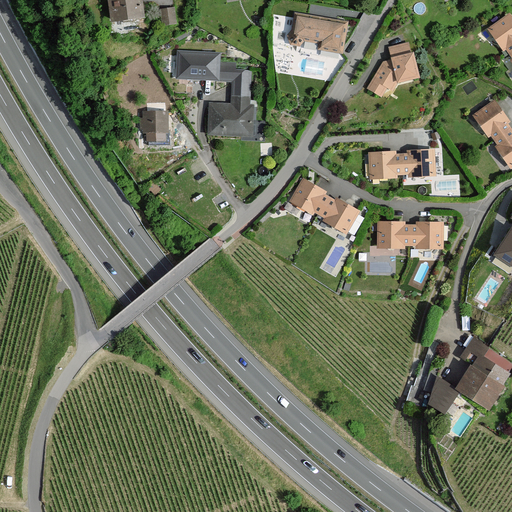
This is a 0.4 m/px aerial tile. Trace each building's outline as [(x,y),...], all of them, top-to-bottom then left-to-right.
[(138,0),(108,0),(112,20),(141,16),(138,0)] [(172,8),(159,10),(161,25),(175,23),(172,8)] [(297,45),(301,39),(320,42),(319,49),(340,52),(344,23),(294,16),(292,29),(288,36),(289,42),(297,45)] [(496,43),(498,42),(503,48),(506,46),(510,52),(511,50),(511,21),(508,17),(490,30),(494,36),(493,37),(492,39),(493,41),(494,42),(496,43)] [(392,62),(383,64),(369,89),(379,95),(385,86),(387,87),(393,78),(397,80),(397,81),(417,77),(412,54),(408,55),(406,45),(389,48),(392,62)] [(218,55),(178,53),(177,78),(232,80),(232,88),(248,88),(249,72),(234,72),(234,65),(218,64),(218,55)] [(247,107),(248,88),(232,88),(232,97),(236,98),(235,110),(223,110),(223,105),(209,105),(208,133),(242,134),(242,124),(251,124),(251,107),(247,107)] [(481,129),(483,129),(487,135),(490,133),(494,139),(507,130),(503,123),(506,121),(493,103),(474,116),(478,122),(477,123),(477,125),(477,127),(479,129),(481,129)] [(161,104),(146,104),(146,113),(161,113),(161,104)] [(146,113),(144,113),(144,119),(140,119),(140,127),(144,127),(144,132),(166,132),(166,113),(161,113),(146,113)] [(497,148),(501,153),(499,155),(499,157),(499,159),(501,161),(503,161),(505,160),(510,166),(511,164),(511,136),(507,130),(494,139),(499,146),(497,148)] [(410,175),(416,175),(417,177),(419,179),(421,179),(423,178),(425,177),(425,175),(432,174),(431,152),(408,153),(408,156),(400,156),(401,172),(410,172),(410,175)] [(385,178),(386,176),(394,176),(393,173),(401,172),(400,156),(393,157),(392,153),(370,154),(371,177),(378,176),(378,178),(380,180),(382,180),(384,180),(385,178)] [(303,210),(304,208),(311,212),(313,209),(319,213),(327,199),(320,195),(322,192),(303,181),(292,201),(298,204),(297,206),(297,208),(299,210),(301,210),(303,210)] [(152,182),(147,187),(154,194),(159,189),(152,182)] [(325,220),(331,223),(330,226),(331,228),(332,229),(335,230),(337,229),(338,228),(345,231),(356,212),(336,201),(334,203),(327,199),(319,213),(327,217),(325,220)] [(393,249),(394,247),(401,247),(401,243),(409,243),(409,227),(401,227),(401,224),(379,224),(379,246),(386,246),(386,248),(388,250),(390,251),(392,250),(393,249)] [(418,247),(424,247),(425,249),(426,250),(429,251),(431,250),(432,249),(433,247),(440,247),(440,224),(417,224),(417,227),(409,227),(409,243),(418,243),(418,247)] [(511,227),(494,255),(511,266),(511,227)] [(352,284),(346,282),(343,290),(349,292),(352,284)] [(511,365),(474,340),(462,358),(474,366),(460,387),(487,404),(511,365)] [(433,391),(436,378),(439,368),(430,366),(424,388),(433,391)] [(459,392),(436,378),(433,391),(428,404),(445,414),(459,392)]
